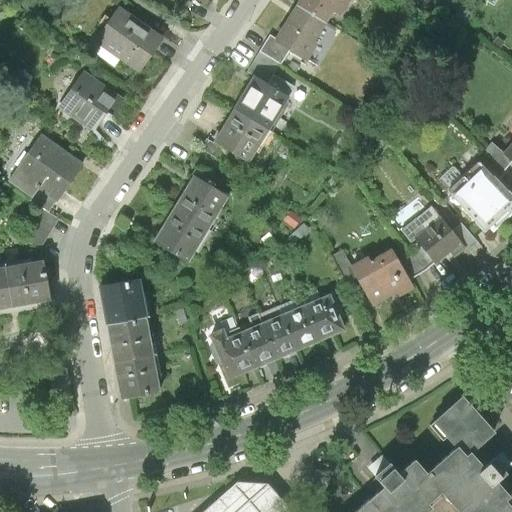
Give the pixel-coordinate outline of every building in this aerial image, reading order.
[(156,0),(156,2),(178,17),(189,0),(156,0)] [(301,0),(299,5),(325,21),(332,9),(340,14),(349,0),(301,0)] [(278,40),(276,42),(292,51),(308,61),(319,43),(314,40),(325,21),(299,5),(278,40)] [(161,38),(119,7),(95,39),(138,70),(161,38)] [(272,36),(261,53),(283,66),(292,51),(276,42),(278,40),(272,36)] [(257,77),(271,85),(283,66),(261,53),(249,73),(257,77)] [(114,97),(85,75),(61,107),(91,128),(114,97)] [(257,77),(237,110),(272,131),(292,97),(271,85),(257,77)] [(252,164),(272,131),(237,110),(217,144),(229,151),(252,164)] [(45,179),(38,189),(56,201),(81,165),(38,136),(20,162),(45,179)] [(202,150),(223,162),(229,151),(217,144),(209,139),(202,150)] [(504,172),(511,162),(511,160),(505,154),(492,144),(484,153),(504,172)] [(511,195),(479,160),(462,177),(499,216),(511,204),(511,195)] [(499,216),(462,177),(447,190),(465,210),(481,228),(483,230),(499,216)] [(195,178),(175,211),(210,232),(230,199),(195,178)] [(29,203),(37,209),(47,215),(56,201),(38,189),(29,203)] [(37,209),(17,237),(38,252),(58,223),(47,215),(37,209)] [(433,209),(402,233),(411,245),(417,241),(442,221),(433,209)] [(456,218),(473,236),(481,228),(465,210),(456,218)] [(190,265),(210,232),(175,211),(155,244),(190,265)] [(423,249),(435,264),(450,252),(455,258),(465,250),(442,221),(417,241),(423,249)] [(368,258),(350,267),(371,305),(397,291),(400,296),(413,288),(409,281),(400,263),(392,249),(370,262),(368,258)] [(413,256),(400,263),(409,281),(424,272),(435,264),(423,249),(413,256)] [(45,260),(4,267),(11,307),(52,300),(45,260)] [(4,267),(0,267),(0,309),(11,307),(4,267)] [(98,287),(105,324),(145,317),(138,279),(98,287)] [(329,293),(306,303),(321,338),(344,328),(329,293)] [(306,303),(283,313),(298,347),(321,338),(306,303)] [(274,357),(298,347),(283,313),(260,322),(274,357)] [(152,354),(145,317),(105,324),(112,361),(152,354)] [(260,322),(237,332),(251,367),(274,357),(260,322)] [(228,376),(251,367),(237,332),(214,342),(228,376)] [(158,390),(152,354),(112,361),(118,397),(158,390)] [(66,370),(46,373),(53,414),(73,410),(66,370)] [(468,453),(492,431),(460,394),(431,419),(456,447),(460,444),(468,453)] [(385,488),(369,505),(375,511),(511,511),(511,494),(510,497),(497,482),(511,469),(511,455),(506,448),(481,468),(468,453),(460,444),(456,447),(427,473),(415,459),(397,475),(384,459),(370,471),(385,488)] [(296,511),(300,508),(283,490),(272,479),(237,479),(199,511),(296,511)]
